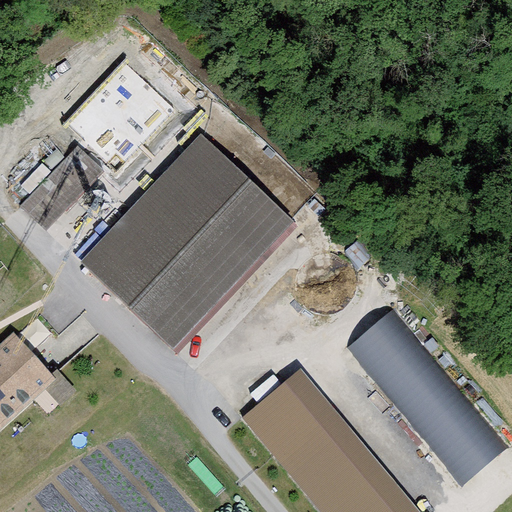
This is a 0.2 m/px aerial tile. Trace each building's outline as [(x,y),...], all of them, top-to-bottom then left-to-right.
[(136,117),(136,115),(134,113),(132,111),(129,111),(127,111),(124,112),(122,113),(121,116),(120,118),(121,121),(122,123),(123,125),(126,126),(129,127),(131,126),(134,125),(135,123),(136,120),(136,117)] [(120,139),(123,137),(124,135),(124,132),(124,130),(123,127),(121,125),(119,124),(116,123),(113,124),(111,125),(109,127),(107,130),(107,133),(108,136),(110,138),(112,140),(115,140),(118,140),(120,139)] [(74,143),(75,142),(76,140),(76,138),(75,136),(74,134),(72,133),(70,132),(67,132),(65,133),(64,135),(63,137),(62,139),(63,141),(64,143),(66,144),(68,145),(70,145),(72,145),(74,143)] [(196,145),(77,267),(164,351),(283,229),(196,145)] [(78,152),(21,211),(42,231),(100,173),(78,152)] [(349,348),(465,484),(511,446),(395,309),(349,348)] [(16,333),(0,347),(0,428),(56,375),(16,333)] [(418,511),(302,373),(245,420),(320,511),(418,511)]
